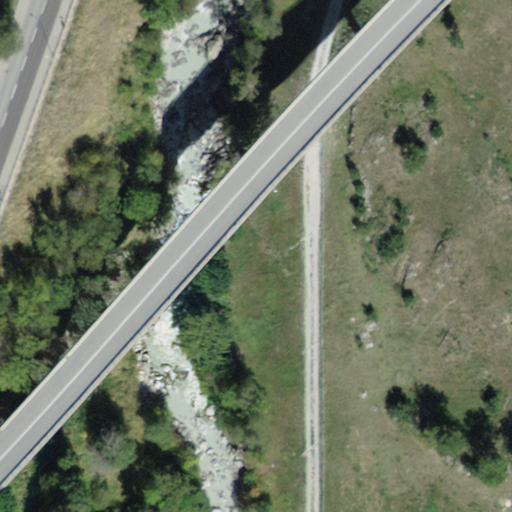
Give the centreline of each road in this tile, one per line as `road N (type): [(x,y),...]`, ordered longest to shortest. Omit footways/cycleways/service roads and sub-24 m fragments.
road 1 (primary): [(0,446),(155,267),(407,0)]
road 2 (track): [(312,511),(309,162),(338,0)]
road 3 (tertiary): [(43,0),(0,125)]
